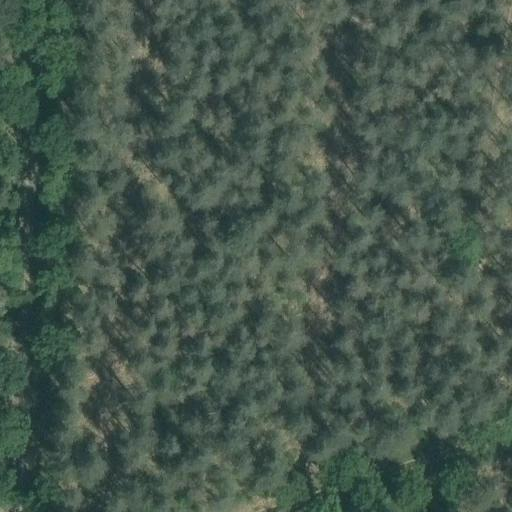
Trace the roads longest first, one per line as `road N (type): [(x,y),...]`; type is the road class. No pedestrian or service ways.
road 1 (track): [(510,0),(474,149),(458,429)]
road 2 (track): [(28,0),(14,396)]
road 3 (track): [(187,511),(511,412)]
